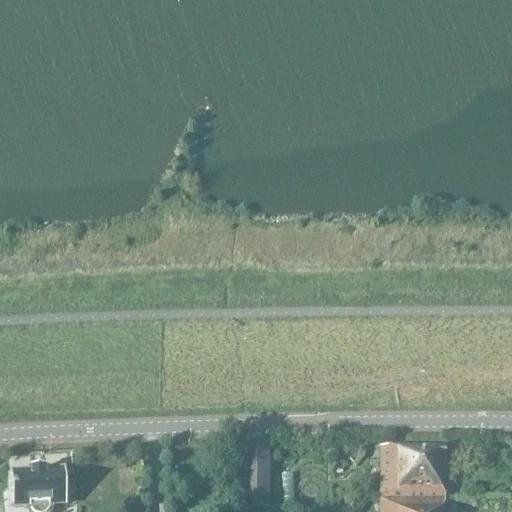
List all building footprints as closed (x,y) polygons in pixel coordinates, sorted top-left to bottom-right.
[(268,511),(269,443),(249,443),(248,511),(268,511)] [(380,447),(380,500),(445,500),(444,448),(380,447)] [(49,511),(50,511),(51,507),(64,506),(62,474),(63,474),(63,472),(60,472),(14,475),(14,474),(12,474),(12,476),(14,509),(27,508),(28,511),(49,511)] [(287,506),(289,478),(281,477),(280,506),(287,506)] [(444,511),(445,500),(380,500),(379,511),(444,511)]
